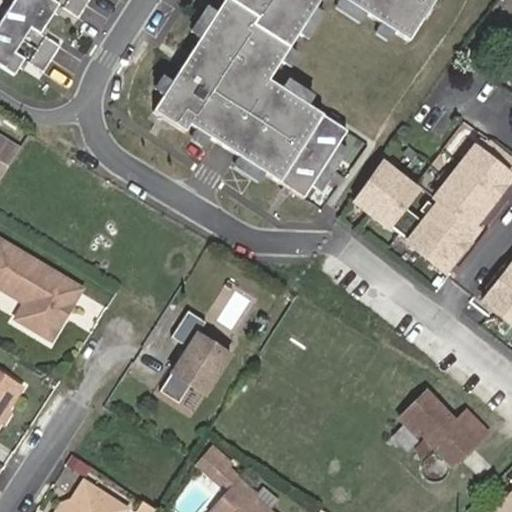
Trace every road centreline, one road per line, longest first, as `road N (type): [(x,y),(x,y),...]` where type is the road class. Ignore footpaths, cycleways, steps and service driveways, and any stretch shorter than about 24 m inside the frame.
road 1 (residential): [(89,111),(108,154),(251,241),(323,240)]
road 2 (residential): [(511,383),(323,240)]
road 3 (residential): [(10,511),(102,362)]
road 4 (residential): [(145,0),(103,65),(89,111)]
